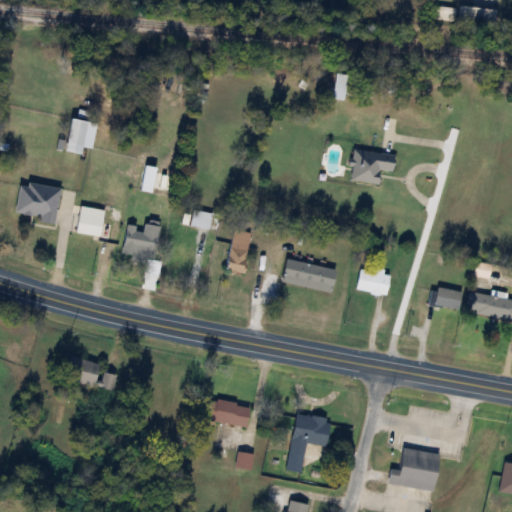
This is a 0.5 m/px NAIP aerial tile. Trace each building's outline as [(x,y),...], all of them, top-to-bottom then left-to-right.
[(455,18),(491,26),(494,12),(459,4),(455,18)] [(451,20),(451,9),(441,9),(441,20),(451,20)] [(154,84),(168,89),(171,80),(158,75),(154,84)] [(80,146),(89,148),(95,123),(69,117),(62,150),(79,154),(80,146)] [(392,155),(351,149),(347,180),(375,183),(377,169),(389,171),(392,155)] [(168,175),(153,173),(154,167),(142,165),(138,191),(165,195),(168,175)] [(53,224),(57,187),(17,182),(13,213),(36,216),(36,222),(53,224)] [(188,224),(206,229),(210,215),(192,210),(188,224)] [(109,220),(78,218),(76,239),(108,241),(109,220)] [(119,254),(150,260),(157,222),(144,219),(142,232),(124,228),(119,254)] [(223,270),(241,273),(249,232),(231,228),(223,270)] [(94,264),(107,267),(111,250),(98,247),(94,264)] [(279,282),(328,292),(333,269),(284,258),(279,282)] [(387,271),(357,266),(354,291),(384,295),(387,271)] [(460,292),(429,286),(426,304),(456,310),(460,292)] [(511,320),(511,299),(466,292),(463,312),(511,320)] [(99,364),(67,356),(61,379),(110,392),(115,376),(97,371),(99,364)] [(203,419),(244,427),(247,406),(207,399),(203,419)] [(284,471),(299,473),(303,444),(323,447),(327,419),(293,413),(284,471)] [(396,448),(392,470),(382,468),(379,483),(425,490),(431,454),(396,448)] [(496,491),(511,494),(511,464),(502,463),(496,491)] [(305,511),(307,504),(284,499),(280,511),(305,511)]
